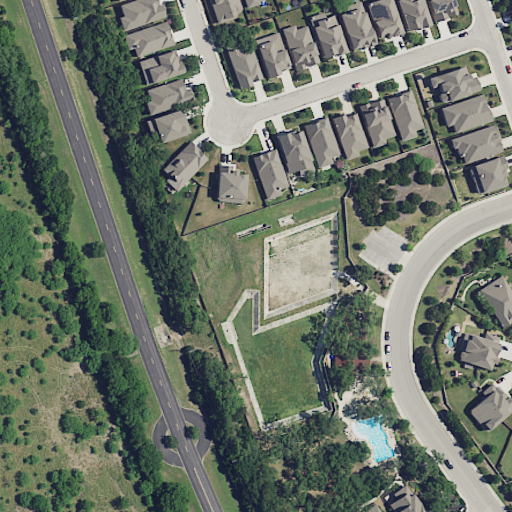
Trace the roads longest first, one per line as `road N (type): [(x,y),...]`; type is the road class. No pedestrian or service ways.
road 1 (residential): [(214,511),(147,348),(30,0)]
road 2 (residential): [(488,511),(405,390),(394,329),(400,297),(432,242),(511,201)]
road 3 (residential): [(489,33),(228,119)]
road 4 (residential): [(228,119),(188,0)]
